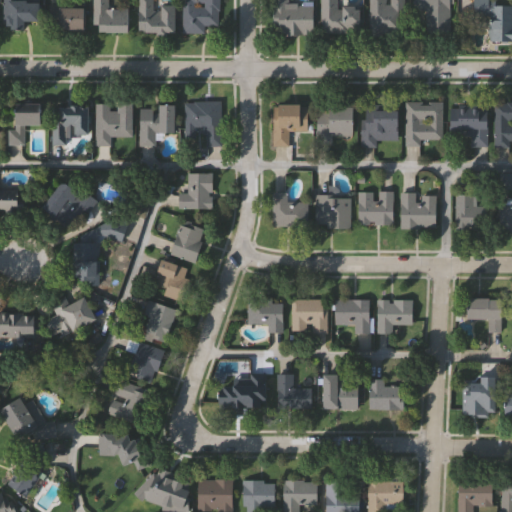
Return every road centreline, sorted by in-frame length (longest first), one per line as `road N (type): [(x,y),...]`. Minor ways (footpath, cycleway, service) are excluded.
road 1 (residential): [(511,449),(222,446),(185,430),(181,409),(246,209),(247,0)]
road 2 (residential): [(511,70),(0,68)]
road 3 (residential): [(511,266),(290,265),(237,254)]
road 4 (residential): [(428,511),(440,266)]
